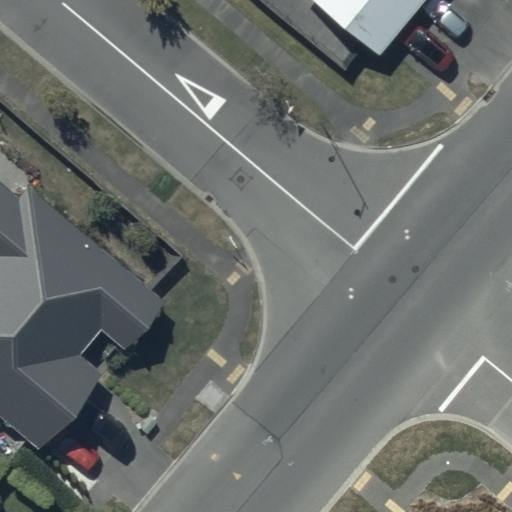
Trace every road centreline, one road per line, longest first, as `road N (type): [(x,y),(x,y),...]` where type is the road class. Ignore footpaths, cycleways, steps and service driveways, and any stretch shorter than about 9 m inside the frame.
road 1 (residential): [(64,0),(411,290)]
road 2 (tertiary): [(225,511),(411,290)]
road 3 (tertiary): [(411,290),(511,168)]
road 4 (residential): [(411,290),(511,376)]
